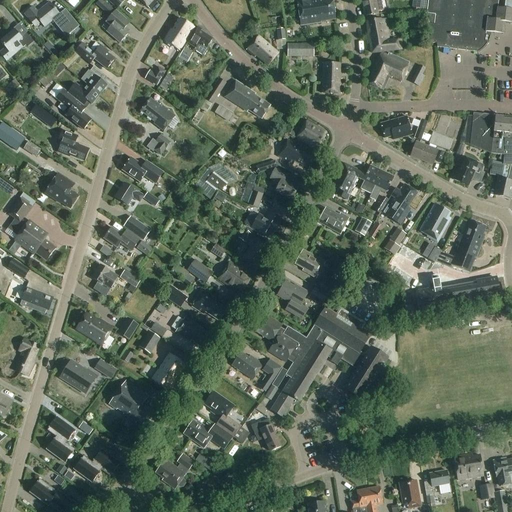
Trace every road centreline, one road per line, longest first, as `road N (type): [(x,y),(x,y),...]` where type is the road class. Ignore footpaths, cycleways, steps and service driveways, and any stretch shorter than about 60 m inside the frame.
road 1 (residential): [(7,511),(128,85),(171,0)]
road 2 (residential): [(128,482),(238,324),(345,129)]
road 3 (tertiary): [(228,511),(367,455),(511,424)]
road 4 (residential): [(345,129),(248,63),(194,0)]
road 5 (residential): [(511,216),(483,210),(345,129)]
road 6 (residential): [(356,106),(511,107)]
